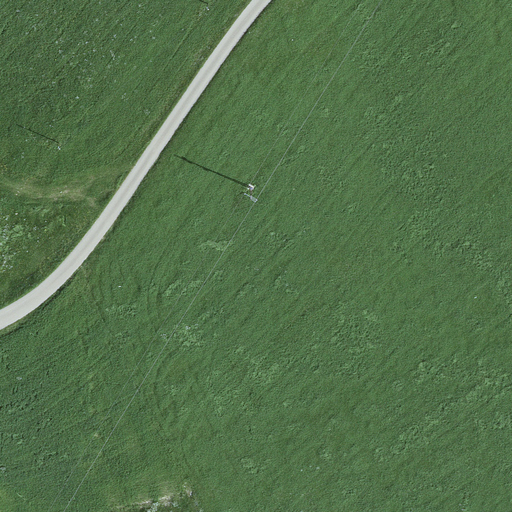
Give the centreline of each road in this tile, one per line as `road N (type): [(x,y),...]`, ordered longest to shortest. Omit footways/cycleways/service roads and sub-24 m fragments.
road 1 (unclassified): [(0,320),(81,253),(261,0)]
road 2 (track): [(140,170),(49,196),(16,196),(0,186)]
